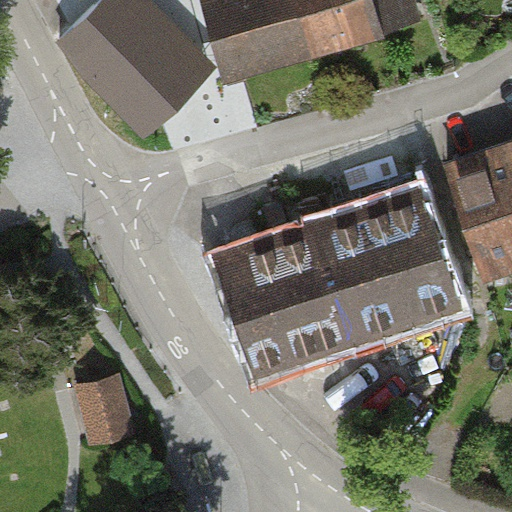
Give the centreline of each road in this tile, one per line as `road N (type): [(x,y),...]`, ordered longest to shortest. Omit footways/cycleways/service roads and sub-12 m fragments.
road 1 (residential): [(124,197),(165,176),(456,93),(511,57)]
road 2 (tertiary): [(326,511),(187,344),(124,197)]
road 3 (tertiary): [(73,156),(59,103),(4,0)]
